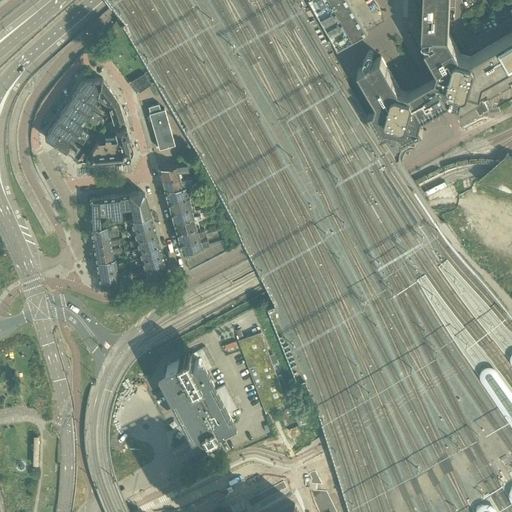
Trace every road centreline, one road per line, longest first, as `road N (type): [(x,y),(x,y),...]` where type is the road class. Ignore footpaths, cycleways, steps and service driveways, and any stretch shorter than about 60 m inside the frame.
road 1 (residential): [(144,152),(126,88),(108,65),(86,60),(36,123),(36,147),(58,184)]
road 2 (secondary): [(65,511),(67,415),(40,314)]
road 3 (secondary): [(3,84),(93,0)]
